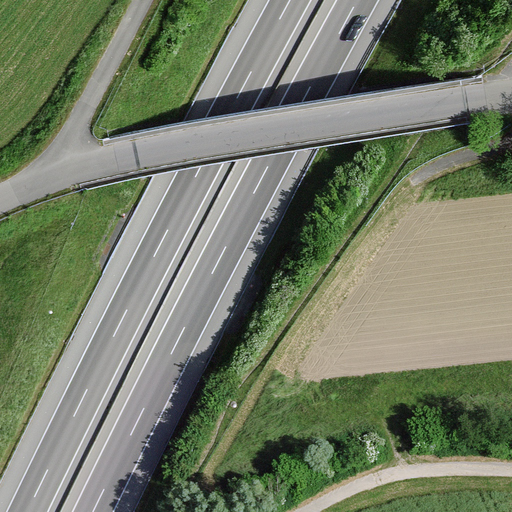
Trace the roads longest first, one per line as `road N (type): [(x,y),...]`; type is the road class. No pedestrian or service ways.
road 1 (motorway): [(93,511),(357,0)]
road 2 (motorway): [(290,0),(27,511)]
road 3 (unclassified): [(0,200),(59,173),(135,154),(511,92)]
road 4 (track): [(511,470),(394,474),(307,511)]
road 5 (track): [(59,173),(141,0)]
